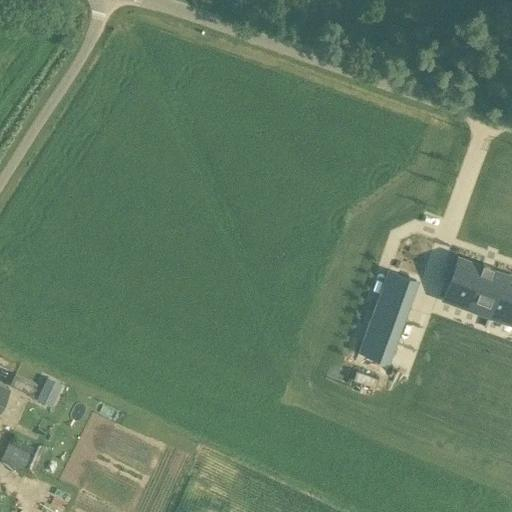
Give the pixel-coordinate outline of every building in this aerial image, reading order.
[(458,255),(443,298),(466,306),(469,298),(488,305),(485,313),(497,317),(500,309),(511,313),(511,274),(490,267),(492,263),(481,259),(480,263),(458,255)] [(389,266),(359,349),(386,359),(395,334),(372,325),(383,293),(407,301),(416,276),(389,266)] [(31,394),(36,383),(14,373),(9,383),(31,394)] [(60,384),(46,377),(42,387),(56,394),(60,384)] [(1,458),(22,468),(33,446),(12,436),(1,458)]
